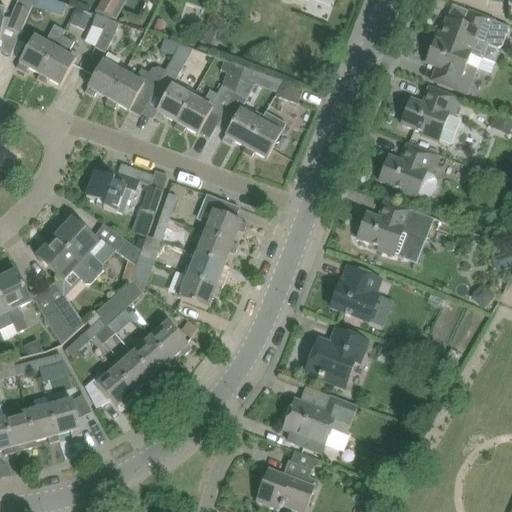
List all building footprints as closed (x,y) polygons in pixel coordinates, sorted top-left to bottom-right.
[(20,34),(32,5),(34,0),(21,0),(18,7),(16,6),(10,20),(7,29),(20,34)] [(34,0),(32,5),(45,11),(49,0),(48,0),(34,0)] [(49,0),(45,11),(62,16),(65,5),(49,0)] [(72,0),(70,0),(69,5),(89,12),(91,6),(72,0)] [(100,0),(96,10),(109,17),(117,0),(100,0)] [(91,16),(77,10),(70,26),(84,32),(91,16)] [(439,32),(435,41),(471,55),(483,59),(484,60),(489,47),(497,50),(502,47),(504,42),(507,34),(509,28),(487,20),(481,17),(469,13),(463,26),(446,19),(441,33),(439,32)] [(93,27),(103,31),(108,21),(97,16),(93,27)] [(156,20),(151,32),(159,35),(163,23),(156,20)] [(119,25),(108,21),(103,31),(104,31),(96,48),(105,54),(115,36),(119,25)] [(28,70),(39,75),(55,50),(58,45),(62,37),(62,38),(65,33),(55,27),(48,40),(49,40),(47,45),(34,38),(16,69),(26,74),(28,70)] [(205,33),(200,43),(216,50),(224,33),(211,27),(208,34),(205,33)] [(55,50),(39,75),(36,80),(46,86),(49,81),(61,87),(78,57),(70,52),(74,45),(62,38),(62,37),(58,45),(55,50)] [(165,40),(161,52),(174,56),(178,45),(165,40)] [(17,41),(11,56),(17,59),(25,45),(17,41)] [(434,41),(425,65),(441,71),(436,84),(466,95),(475,70),(466,66),(471,55),(435,41),(434,41)] [(165,72),(153,95),(164,101),(155,119),(163,123),(165,119),(176,125),(195,95),(186,90),(183,95),(172,88),(187,62),(181,59),(187,48),(178,45),(174,56),(165,72)] [(97,95),(108,101),(124,75),(127,71),(118,66),(115,70),(102,63),(85,94),(95,99),(97,95)] [(177,125),(174,129),(184,135),(187,130),(199,137),(200,134),(211,114),(221,119),(236,93),(240,81),(244,70),(224,63),(221,72),(227,74),(222,85),(217,94),(210,91),(205,99),(202,105),(193,100),(177,125)] [(124,75),(108,101),(105,105),(114,110),(116,106),(128,113),(139,94),(150,100),(153,95),(165,72),(160,69),(152,70),(146,82),(138,77),(135,82),(124,75)] [(244,70),(240,81),(252,85),(255,73),(244,70)] [(279,94),(278,98),(297,104),(302,89),(283,83),(279,94)] [(438,144),(439,141),(451,146),(461,121),(454,118),(461,100),(429,87),(422,105),(411,101),(401,126),(422,134),(421,137),(438,144)] [(221,119),(217,127),(228,133),(222,143),(231,148),(234,142),(246,149),(261,122),(262,123),(264,119),(254,113),(251,118),(240,112),(247,100),(236,93),(221,119)] [(246,149),(243,154),(251,159),(254,153),(267,161),(287,125),(266,114),(264,119),(262,123),(261,122),(246,149)] [(511,121),(500,115),(494,128),(509,136),(511,128),(511,121)] [(282,139),(276,149),(283,153),(288,143),(282,139)] [(400,162),(389,158),(379,183),(400,191),(399,194),(416,200),(417,196),(423,199),(431,198),(436,190),(436,182),(432,175),(439,157),(407,144),(400,162)] [(139,184),(116,176),(115,181),(95,174),(87,199),(98,203),(97,207),(104,209),(104,211),(116,216),(117,213),(123,215),(131,192),(136,194),(139,184)] [(147,193),(142,206),(140,211),(154,216),(162,193),(145,186),(143,191),(147,193)] [(169,195),(161,218),(169,222),(177,198),(169,195)] [(367,215),(357,240),(378,248),(377,251),(410,264),(419,239),(426,242),(434,220),(385,202),(378,219),(367,215)] [(199,233),(204,235),(233,246),(234,244),(238,233),(243,235),(247,225),(213,212),(208,225),(203,223),(199,233)] [(161,218),(153,240),(161,243),(169,222),(161,218)] [(59,231),(54,238),(55,240),(55,241),(90,274),(96,280),(103,272),(103,267),(89,255),(99,245),(72,221),(63,232),(59,231)] [(191,256),(196,257),(225,267),(225,266),(230,255),(235,257),(239,246),(234,244),(233,246),(204,235),(199,247),(195,245),(191,256)] [(121,238),(112,250),(137,268),(142,254),(121,238)] [(153,240),(145,262),(153,265),(161,243),(153,240)] [(55,241),(38,259),(52,272),(61,280),(64,283),(72,274),(80,282),(82,284),(85,286),(90,285),(96,280),(90,274),(55,241)] [(182,276),(187,278),(188,278),(216,289),(217,288),(222,290),(230,268),(225,266),(225,267),(196,257),(191,269),(186,267),(182,276)] [(145,288),(153,265),(145,262),(137,285),(145,288)] [(341,283),(331,309),(350,316),(369,323),(383,329),(394,302),(379,297),(375,295),(381,281),(368,275),(349,268),(343,283),(341,283)] [(0,281),(0,298),(13,327),(17,335),(28,330),(19,310),(30,304),(13,269),(3,274),(5,279),(0,281)] [(218,299),(222,290),(217,288),(216,289),(188,278),(187,278),(183,290),(178,288),(174,298),(208,311),(213,297),(218,299)] [(43,291),(73,337),(84,327),(69,305),(55,283),(43,291)] [(129,286),(113,300),(118,305),(124,312),(142,295),(136,289),(131,283),(129,286)] [(483,287),(472,300),(483,310),(494,297),(483,287)] [(63,346),(73,337),(43,291),(33,299),(46,322),(63,346)] [(0,333),(13,327),(0,298),(0,333)] [(113,300),(96,316),(101,321),(107,328),(108,327),(124,312),(118,305),(113,300)] [(101,321),(84,337),(90,344),(97,337),(104,345),(114,335),(107,328),(101,321)] [(153,330),(146,336),(149,340),(150,340),(171,362),(180,354),(184,358),(192,352),(178,337),(168,325),(157,334),(153,330)] [(367,342),(356,338),(337,331),(331,345),(319,340),(306,374),(344,389),(358,352),(362,354),(367,342)] [(84,337),(67,352),(74,359),(90,344),(84,337)] [(136,345),(128,352),(132,356),(133,356),(153,378),(157,382),(166,374),(175,367),(171,362),(150,340),(149,340),(139,349),(136,345)] [(38,362),(40,372),(64,366),(62,356),(38,362)] [(119,360),(111,367),(114,371),(115,371),(136,393),(146,385),(149,389),(157,382),(153,378),(133,356),(132,356),(122,364),(119,360)] [(16,368),(18,377),(40,372),(38,362),(16,368)] [(439,364),(423,368),(427,387),(443,384),(439,364)] [(0,372),(0,381),(18,377),(16,368),(0,372)] [(102,375),(85,390),(87,394),(96,411),(96,410),(112,402),(121,414),(140,398),(136,393),(115,371),(114,371),(105,379),(102,375)] [(287,409),(284,417),(288,421),(284,430),(290,433),(287,442),(322,456),(326,446),(332,431),(347,437),(358,408),(349,404),(330,397),(324,414),(300,404),(295,403),(293,409),(287,409)] [(58,399),(48,402),(49,408),(57,437),(58,437),(71,434),(72,439),(82,436),(78,421),(73,402),(59,405),(58,399)] [(35,406),(25,408),(27,414),(28,414),(35,443),(36,443),(48,440),(50,445),(60,442),(58,437),(57,437),(49,408),(36,411),(35,406)] [(13,411),(3,414),(5,420),(6,420),(13,449),(15,454),(27,451),(37,448),(36,443),(35,443),(28,414),(27,414),(25,408),(13,411)] [(0,452),(3,451),(5,457),(15,454),(13,449),(6,420),(5,420),(0,421),(0,452)] [(296,453),(291,464),(313,472),(317,462),(296,453)] [(384,461),(371,473),(381,484),(394,472),(384,461)] [(310,479),(313,472),(291,464),(289,463),(284,476),(269,470),(255,504),(276,511),(279,511),(285,498),(308,507),(318,482),(310,479)]
